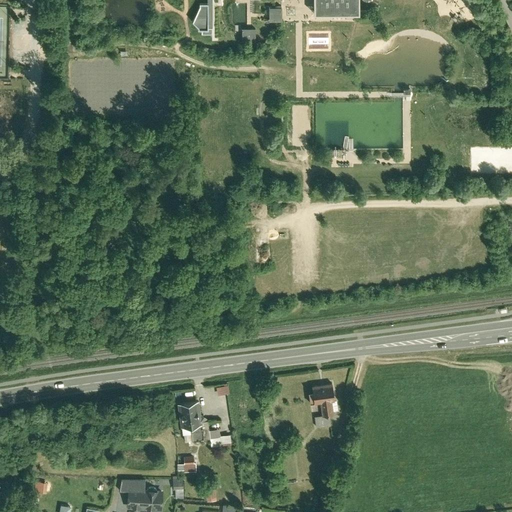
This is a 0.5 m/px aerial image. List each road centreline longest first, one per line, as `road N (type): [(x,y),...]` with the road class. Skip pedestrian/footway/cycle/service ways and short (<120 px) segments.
road 1 (secondary): [(511,331),(0,395)]
road 2 (unclassified): [(0,176),(30,117),(30,0)]
